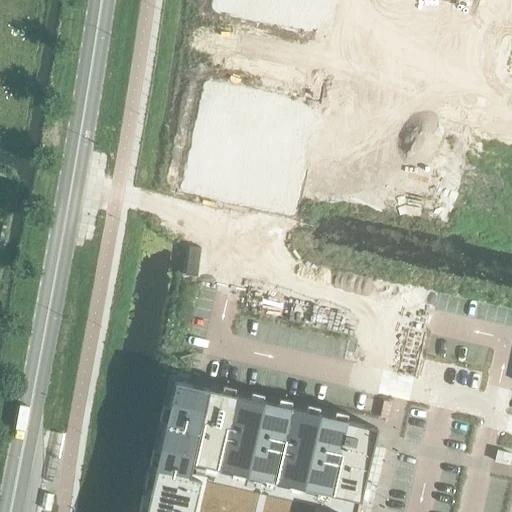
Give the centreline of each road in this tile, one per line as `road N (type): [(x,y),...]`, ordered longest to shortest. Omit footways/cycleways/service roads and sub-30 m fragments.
road 1 (tertiary): [(10,511),(100,0)]
road 2 (residential): [(348,0),(333,64),(511,110)]
road 3 (residential): [(511,422),(396,388)]
